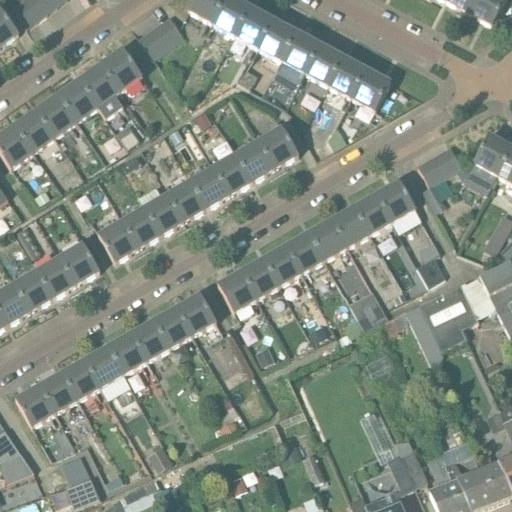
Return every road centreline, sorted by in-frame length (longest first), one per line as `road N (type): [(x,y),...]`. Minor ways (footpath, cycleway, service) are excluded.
road 1 (residential): [(491,85),(0,373)]
road 2 (residential): [(491,85),(329,0)]
road 3 (residential): [(134,0),(0,96)]
